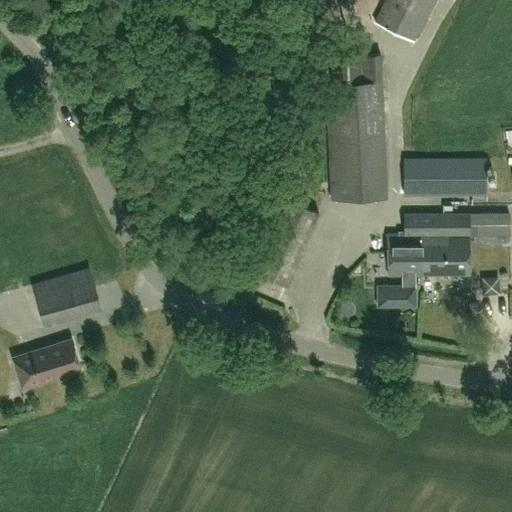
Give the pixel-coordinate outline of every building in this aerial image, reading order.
[(413,41),(433,0),(365,0),(364,3),(378,11),(373,20),(413,41)] [(380,79),(381,79),(379,41),(359,43),(359,51),(330,52),(331,81),(325,82),(326,100),(303,101),(304,122),(327,121),(331,198),(387,195),(380,79)] [(403,158),(403,193),(486,193),(485,157),(403,158)] [(318,210),(277,193),(246,265),(287,282),(318,210)] [(416,262),(417,262),(417,249),(422,249),(421,233),(442,233),(441,211),(402,211),(403,229),(397,229),(397,233),(387,233),(388,274),(402,274),(402,282),(377,283),(377,303),(415,303),(415,274),(417,274),(416,262)] [(469,211),(441,211),(442,233),(469,232),(469,211)] [(509,212),(470,212),(470,235),(509,235),(509,212)] [(442,236),(442,233),(421,233),(422,249),(417,249),(417,262),(416,262),(417,274),(470,274),(469,236),(442,236)] [(44,318),(100,305),(90,266),(34,279),(44,318)] [(467,332),(467,342),(482,344),(483,334),(467,332)] [(72,338),(15,356),(24,386),(82,369),(72,338)]
